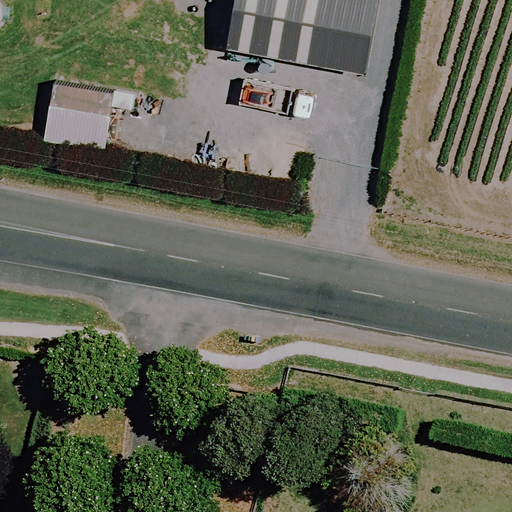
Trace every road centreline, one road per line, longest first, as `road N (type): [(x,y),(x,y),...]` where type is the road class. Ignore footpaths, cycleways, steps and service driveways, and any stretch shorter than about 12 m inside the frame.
road 1 (tertiary): [(511,321),(0,225)]
road 2 (unknown): [(143,251),(122,498),(135,511)]
